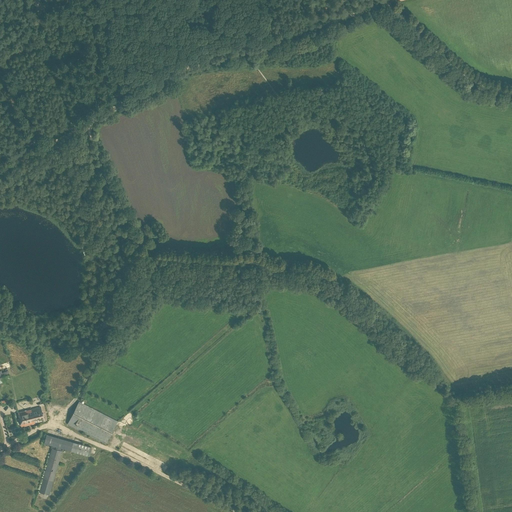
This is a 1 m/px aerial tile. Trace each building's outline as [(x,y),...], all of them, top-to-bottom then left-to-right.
[(2,370),(0,371),(0,382),(5,381),(5,380),(11,377),(8,370),(2,372),(2,370)] [(79,401),(68,424),(106,443),(118,421),(79,401)] [(39,408),(17,413),(19,426),(42,421),(39,408)] [(47,433),(45,442),(53,445),(90,455),(92,446),(47,433)] [(164,451),(167,445),(159,441),(156,448),(164,451)] [(52,448),(39,492),(49,495),(62,451),(52,448)] [(156,468),(160,461),(148,454),(144,461),(156,468)]
